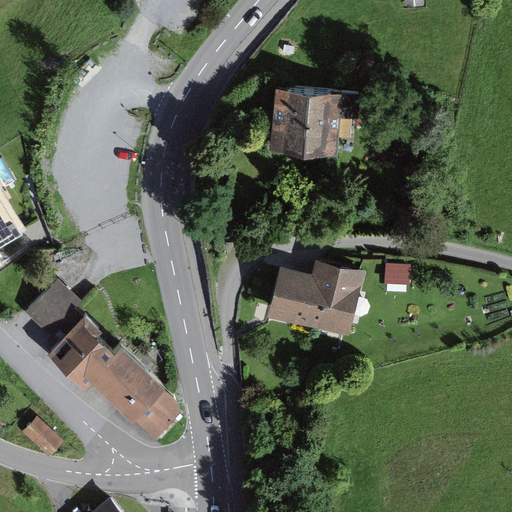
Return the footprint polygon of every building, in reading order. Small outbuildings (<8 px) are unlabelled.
[(369,93),(291,81),(281,150),(344,160),(351,117),(365,119),(369,93)] [(0,240),(18,231),(0,200),(0,240)] [(321,278),(284,269),(272,314),(356,334),(372,272),(325,260),(321,278)] [(415,266),(393,263),(391,280),(413,283),(415,266)] [(77,332),(57,352),(92,385),(100,378),(128,348),(83,304),(88,299),(63,275),(31,308),(54,331),(65,319),(77,332)] [(128,348),(100,378),(156,433),(179,410),(180,389),(134,343),(128,348)] [(40,419),(28,433),(55,456),(67,441),(40,419)] [(129,511),(117,498),(100,511),(129,511)]
